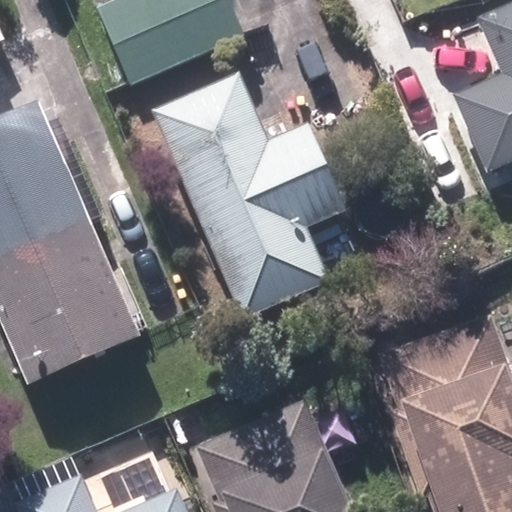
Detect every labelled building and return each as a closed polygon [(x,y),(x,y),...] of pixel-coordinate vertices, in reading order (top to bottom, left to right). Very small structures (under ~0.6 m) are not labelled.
[(228,0),(114,0),(99,7),(133,87),(246,39),(228,0)] [(511,0),(492,9),(509,47),(460,69),(505,168),(511,164),(511,0)] [(275,138),(246,74),(162,111),(252,316),(336,279),(313,225),(356,206),(318,119),(275,138)] [(0,119),(0,301),(36,383),(150,334),(48,99),(0,119)] [(511,511),(511,308),(385,353),(405,410),(413,407),(449,511),(511,511)] [(366,511),(322,410),(216,457),(240,511),(366,511)] [(169,496),(154,460),(99,484),(93,469),(21,500),(26,511),(202,511),(191,487),(169,496)]
